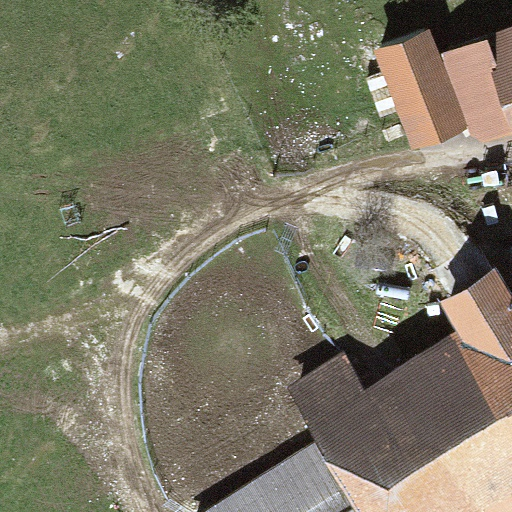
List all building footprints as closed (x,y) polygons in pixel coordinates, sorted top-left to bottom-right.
[(511,25),(484,36),(485,40),(496,69),(490,72),(511,131),(511,25)] [(465,130),(429,31),(374,50),(410,149),(465,130)] [(484,142),(511,131),(490,72),(496,69),(485,40),(442,55),(470,136),(484,142)] [(438,302),(455,331),(399,366),(511,421),(511,288),(511,289),(497,266),(438,302)] [(511,511),(511,421),(399,366),(366,386),(344,352),(282,391),(313,441),(198,511),(511,511)]
